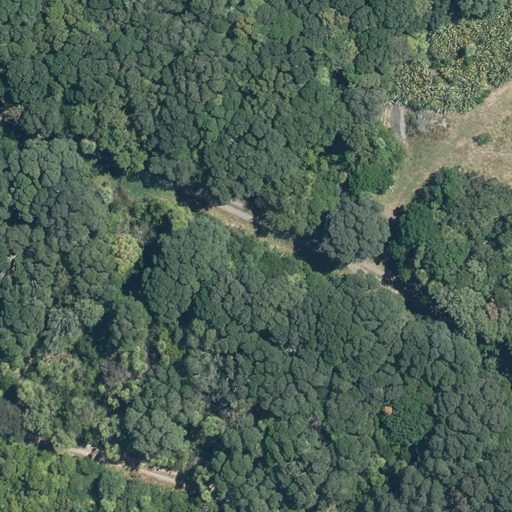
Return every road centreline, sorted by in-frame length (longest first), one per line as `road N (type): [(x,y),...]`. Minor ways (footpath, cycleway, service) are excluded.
road 1 (track): [(511,350),(374,252),(0,102)]
road 2 (track): [(0,420),(302,511)]
